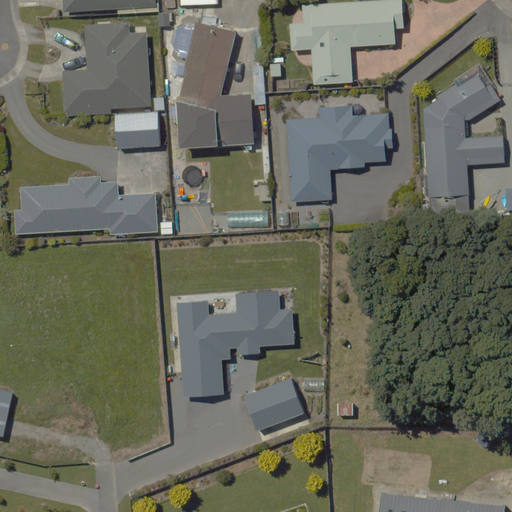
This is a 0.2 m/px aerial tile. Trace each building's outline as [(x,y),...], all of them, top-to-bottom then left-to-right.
[(59,0),(61,10),(156,4),(156,0),(59,0)] [(400,0),(391,0),(305,5),(306,21),(292,22),(293,50),(310,49),(312,81),(352,78),(349,42),(403,39),(400,0)] [(234,30),(197,20),(176,101),(179,146),(253,142),(250,90),(218,92),(234,30)] [(87,71),(64,72),(66,112),(153,107),(149,32),(127,33),(127,21),(84,23),(87,71)] [(481,69),(423,109),(429,199),(473,196),(471,166),(505,164),(503,133),(466,135),(466,121),(500,97),(481,69)] [(159,109),(114,112),(117,148),(161,145),(159,109)] [(384,113),(287,118),(292,202),(334,200),(332,163),(386,160),(384,113)] [(117,179),(16,186),(20,235),(159,225),(157,193),(118,196),(117,179)]
